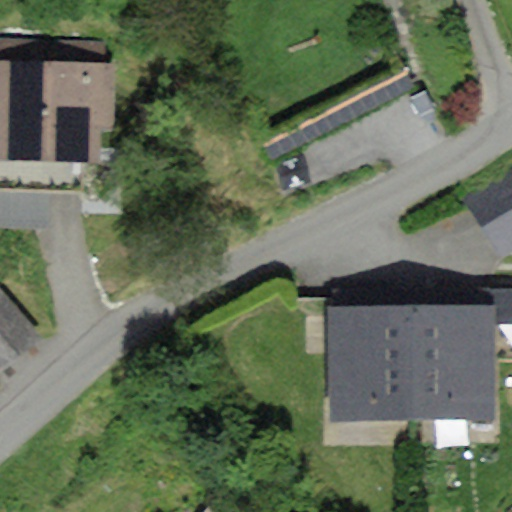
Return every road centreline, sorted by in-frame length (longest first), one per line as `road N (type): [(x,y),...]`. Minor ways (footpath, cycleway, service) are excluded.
road 1 (unclassified): [(511,127),(175,300),(88,361),(0,439)]
road 2 (residential): [(511,121),(473,0)]
